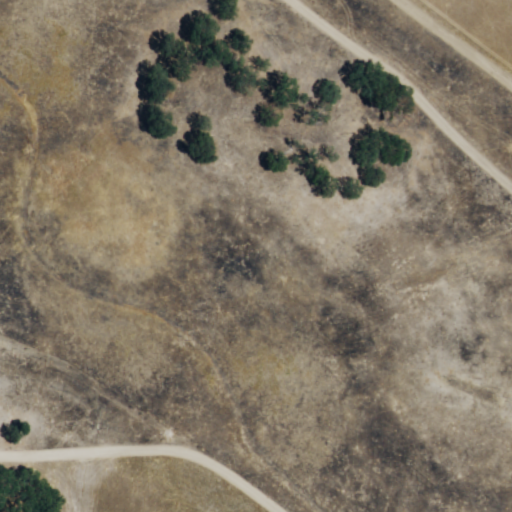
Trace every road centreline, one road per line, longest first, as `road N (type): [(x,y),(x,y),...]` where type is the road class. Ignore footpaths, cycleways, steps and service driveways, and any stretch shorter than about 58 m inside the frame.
road 1 (track): [(276,511),(292,463),(271,426),(108,289),(45,210),(45,120),(0,70)]
road 2 (track): [(270,511),(192,468),(61,373),(0,351)]
road 3 (track): [(319,0),(511,143)]
